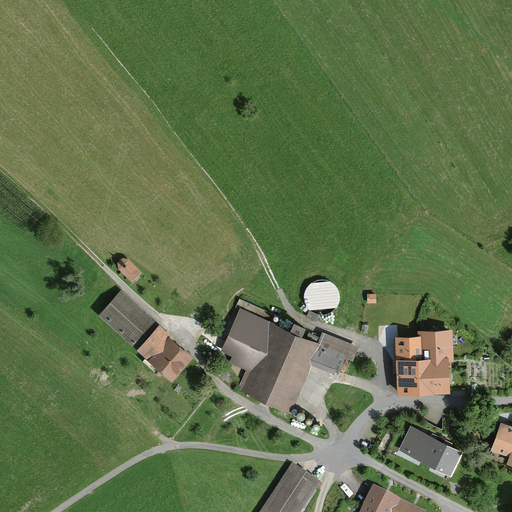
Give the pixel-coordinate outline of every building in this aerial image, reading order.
[(141,273),(130,260),(125,260),(121,263),(121,268),(132,280),(141,273)] [(307,281),(308,308),(339,307),(339,280),(307,281)] [(121,293),(102,314),(174,380),(193,359),(121,293)] [(318,339),(239,306),(221,350),(230,354),(231,357),(229,362),(247,369),(238,390),(292,413),(312,364),(338,375),(346,358),(354,361),(360,346),(322,330),(318,339)] [(421,337),(422,391),(449,390),(448,333),(421,334),(421,337)] [(422,391),(421,337),(399,338),(400,391),(422,391)] [(231,374),(221,362),(214,368),(224,380),(231,374)] [(511,426),(504,424),(496,448),(511,452),(509,463),(511,464),(511,426)] [(464,454),(411,429),(401,451),(453,476),(464,454)] [(300,511),(319,485),(293,468),(263,511),(300,511)] [(418,511),(375,491),(364,511),(418,511)]
